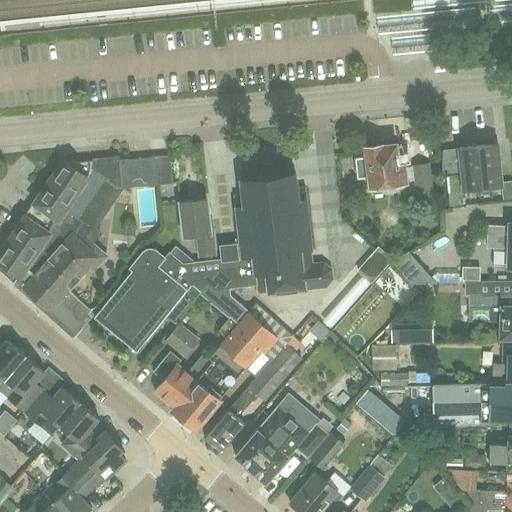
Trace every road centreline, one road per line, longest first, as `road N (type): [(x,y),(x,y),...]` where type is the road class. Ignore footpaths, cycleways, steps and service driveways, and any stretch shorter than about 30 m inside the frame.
road 1 (residential): [(0,134),(511,85)]
road 2 (residential): [(181,453),(0,296)]
